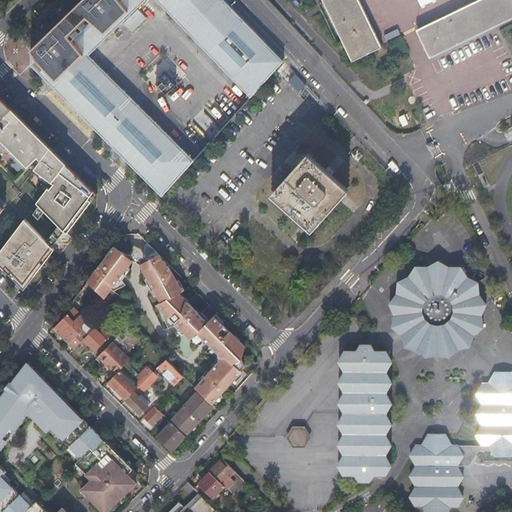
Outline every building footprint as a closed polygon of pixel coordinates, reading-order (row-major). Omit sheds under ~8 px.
[(146,0),(155,0),(251,98),(284,61),(223,0),(82,0),(32,49),(30,50),(30,65),(162,197),(194,161),(89,56),(146,0)] [(321,0),(351,61),(379,47),(356,0),(321,0)] [(511,0),(475,0),(416,29),(430,59),(511,18),(511,0)] [(165,75),(156,83),(166,95),(178,83),(176,81),(174,79),(172,81),(165,75)] [(67,163),(0,96),(0,137),(29,166),(38,157),(42,160),(35,168),(55,183),(51,188),(49,187),(37,202),(60,225),(65,230),(67,233),(94,198),(94,197),(97,193),(80,176),(68,167),(67,163)] [(308,154),(272,194),(313,232),(349,192),(308,154)] [(40,209),(35,215),(41,221),(46,215),(40,209)] [(47,241),(25,219),(2,250),(0,252),(0,264),(7,272),(12,272),(27,286),(55,249),(52,246),(47,242),(47,241)] [(60,225),(53,233),(59,238),(65,230),(60,225)] [(53,233),(47,241),(52,246),(59,238),(53,233)] [(114,247),(87,282),(93,288),(114,308),(116,311),(122,298),(112,292),(125,286),(120,279),(122,276),(128,267),(130,256),(124,255),(114,247)] [(200,393),(212,405),(242,372),(240,371),(244,367),(238,353),(244,347),(216,319),(213,316),(210,319),(209,321),(204,326),(201,322),(197,318),(200,315),(178,294),(181,292),(168,267),(169,266),(158,255),(149,259),(145,259),(143,271),(150,284),(152,288),(160,303),(156,305),(164,314),(162,316),(167,329),(175,325),(182,332),(190,339),(188,342),(199,346),(204,341),(209,346),(205,353),(218,358),(218,362),(194,389),(199,393),(200,393)] [(12,272),(7,272),(24,289),(27,286),(12,272)] [(439,358),(450,362),(459,353),(471,351),(475,339),(484,331),(481,319),(485,307),(477,299),(474,286),(463,283),(453,273),(442,276),(431,272),(422,281),(410,283),(407,294),(397,303),(399,315),(396,327),(404,337),(406,348),(418,351),(427,360),(439,358)] [(54,328),(52,329),(73,349),(87,335),(80,328),(86,322),(87,321),(73,308),(70,312),(67,314),(54,328)] [(87,335),(73,349),(78,353),(86,344),(94,352),(106,340),(105,338),(106,337),(100,331),(99,333),(98,332),(118,312),(116,311),(114,308),(99,323),(94,329),(87,335)] [(94,329),(86,322),(80,328),(87,335),(94,329)] [(125,335),(133,327),(129,324),(122,331),(125,335)] [(117,372),(119,370),(130,360),(112,342),(97,357),(104,363),(107,366),(109,364),(117,372)] [(376,348),(360,348),(356,354),(347,354),(340,363),(346,374),(340,384),(346,395),(340,405),(345,415),(339,425),(345,436),(339,446),(344,457),(338,467),(344,478),(354,478),(356,484),(373,484),(376,478),(386,478),(392,468),(386,458),(392,447),(387,437),(393,426),(387,416),(393,405),(388,396),(393,384),(389,374),(394,364),(389,354),(379,354),(376,348)] [(97,357),(95,359),(101,365),(104,363),(97,357)] [(165,359),(162,362),(180,379),(182,377),(181,375),(165,359)] [(34,368),(29,363),(26,363),(17,375),(19,377),(26,368),(30,368),(32,370),(34,368)] [(107,366),(115,374),(117,372),(109,364),(107,366)] [(34,372),(32,370),(30,368),(26,368),(19,377),(17,380),(15,378),(0,397),(0,507),(4,511),(18,498),(9,488),(8,488),(11,485),(9,483),(2,476),(4,473),(6,472),(2,467),(0,465),(0,449),(0,450),(0,449),(0,447),(5,441),(6,440),(6,439),(13,430),(14,430),(14,429),(21,420),(22,421),(24,417),(28,412),(32,416),(34,418),(38,422),(47,432),(49,430),(51,427),(58,435),(59,436),(60,437),(61,436),(63,434),(73,443),(88,428),(79,418),(80,417),(81,416),(80,415),(67,402),(67,403),(61,397),(56,391),(56,390),(36,370),(34,372)] [(135,379),(140,384),(151,373),(145,368),(135,379)] [(128,379),(119,370),(117,372),(115,374),(107,382),(125,400),(125,399),(136,388),(133,385),(132,383),(134,382),(132,380),(130,381),(128,379)] [(140,413),(143,417),(151,409),(147,406),(138,396),(155,378),(151,373),(140,384),(136,388),(125,399),(140,413)] [(495,459),(511,460),(511,459),(511,375),(496,375),(490,385),(483,386),(477,396),(484,406),(478,416),(484,428),(478,438),(483,449),(489,449),(495,459)] [(155,405),(159,409),(173,395),(169,391),(155,405)] [(184,406),(199,421),(211,408),(196,393),(185,404),(183,402),(181,404),(184,406)] [(151,409),(143,417),(151,424),(162,413),(159,409),(155,405),(151,409)] [(187,434),(199,421),(184,406),(171,419),(187,434)] [(82,419),(80,417),(79,418),(88,428),(90,427),(88,424),(83,418),(82,419)] [(171,451),(185,435),(169,419),(167,422),(169,424),(157,437),(171,451)] [(23,422),(22,421),(21,420),(14,429),(17,431),(23,422)] [(99,435),(91,426),(90,427),(88,428),(73,443),(70,446),(70,447),(81,458),(76,463),(92,480),(83,489),(93,500),(104,511),(106,511),(122,497),(136,483),(133,479),(128,474),(133,469),(120,456),(99,435)] [(51,427),(49,430),(56,437),(58,435),(51,427)] [(303,427),(291,427),(285,438),(292,448),(303,448),(309,438),(303,427)] [(15,432),(13,430),(6,439),(9,441),(15,432)] [(70,446),(73,443),(63,434),(61,436),(62,438),(67,444),(68,444),(70,446)] [(422,511),(423,511),(451,511),(452,511),(458,511),(464,501),(458,490),(464,480),(458,469),(464,458),(458,448),(452,448),(446,438),(430,437),(423,447),(417,447),(411,458),(417,469),(411,479),(416,490),(411,500),(417,511),(422,511)] [(209,471),(210,471),(224,486),(227,488),(240,476),(222,458),(209,471)] [(138,474),(133,469),(128,474),(133,479),(138,474)] [(210,471),(194,488),(199,492),(204,497),(209,493),(213,497),(224,486),(210,471)] [(11,481),(4,473),(2,476),(9,483),(11,481)] [(11,486),(11,485),(8,488),(9,488),(18,498),(20,495),(18,493),(19,492),(13,487),(12,487),(11,486)] [(35,503),(24,492),(21,495),(32,506),(35,503)] [(193,499),(204,510),(210,504),(204,497),(199,492),(193,499)] [(66,511),(63,509),(59,511),(47,511),(37,502),(35,503),(32,506),(21,495),(20,495),(18,498),(4,511),(3,511),(66,511)] [(178,502),(188,511),(201,511),(204,510),(193,499),(184,507),(178,502)] [(205,511),(204,510),(201,511),(188,511),(178,502),(168,511),(205,511)]
